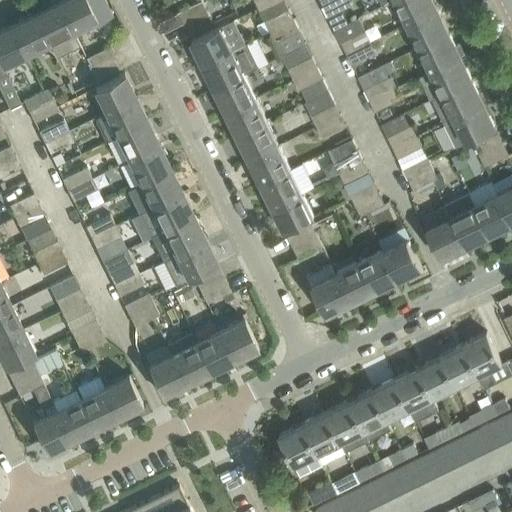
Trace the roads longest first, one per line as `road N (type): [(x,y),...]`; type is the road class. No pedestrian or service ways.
road 1 (residential): [(313,360),(130,0)]
road 2 (residential): [(313,360),(511,263)]
road 3 (residential): [(31,501),(217,409)]
